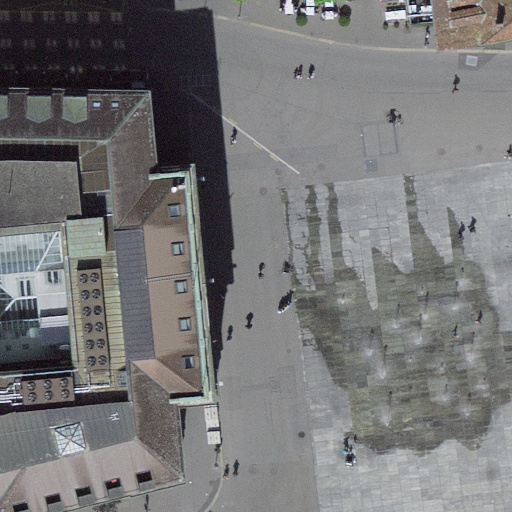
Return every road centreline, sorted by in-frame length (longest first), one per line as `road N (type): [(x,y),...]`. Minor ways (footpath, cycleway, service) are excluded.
road 1 (residential): [(236,72),(273,511)]
road 2 (residential): [(511,95),(236,72)]
road 3 (residential): [(198,60),(160,48),(0,46)]
